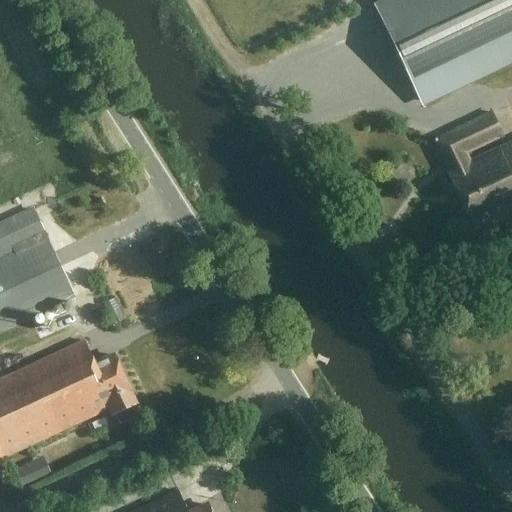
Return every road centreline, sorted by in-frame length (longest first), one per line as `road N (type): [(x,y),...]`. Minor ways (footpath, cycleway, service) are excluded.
road 1 (unclassified): [(370,511),(46,0)]
road 2 (unclassified): [(511,490),(245,76)]
road 3 (track): [(286,379),(10,511)]
